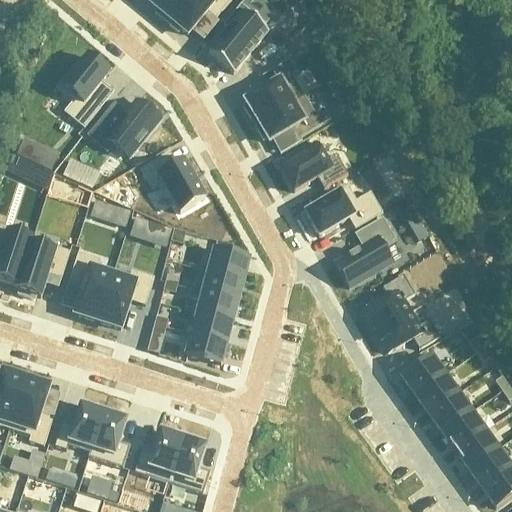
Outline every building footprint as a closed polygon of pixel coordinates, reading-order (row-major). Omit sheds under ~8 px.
[(156,0),(152,5),(149,10),(156,15),(153,18),(165,28),(187,0),(156,0)] [(187,0),(165,28),(176,37),(179,34),(186,40),(189,35),(205,17),(214,25),(233,1),(231,0),(187,0)] [(207,57),(206,58),(232,79),(232,78),(265,38),(265,39),(266,38),(261,33),(264,30),(239,10),(221,31),(226,35),(207,57)] [(294,13),(269,33),(282,49),(307,28),(294,13)] [(65,80),(54,94),(70,108),(62,118),(82,134),(99,113),(87,103),(100,87),(107,78),(86,61),(68,83),(65,80)] [(245,111),(242,113),(252,130),(301,101),(290,82),(295,79),(287,66),(260,82),(267,93),(243,107),(245,111)] [(301,101),(252,130),(262,146),(265,144),(267,149),(291,135),(297,145),(329,126),(322,114),(313,119),(301,101)] [(108,115),(87,141),(105,156),(111,149),(127,163),(158,125),(135,107),(126,118),(120,125),(108,115)] [(317,148),(277,172),(292,197),(316,184),(322,194),(346,180),(334,160),(327,164),(317,148)] [(12,160),(4,176),(27,186),(34,171),(12,160)] [(161,162),(138,175),(150,196),(161,190),(178,219),(203,204),(195,191),(196,190),(192,183),(191,183),(181,166),(168,174),(161,162)] [(347,192),(304,217),(317,241),(347,224),(353,234),(381,219),(369,198),(355,206),(347,192)] [(114,213),(109,228),(125,233),(130,218),(114,213)] [(347,262),(333,270),(348,294),(391,269),(383,255),(395,248),(381,224),(353,240),(361,253),(356,256),(356,255),(355,256),(355,257),(348,261),(348,260),(346,261),(347,262)] [(0,286),(14,291),(13,295),(14,295),(30,245),(0,235),(0,286)] [(172,235),(169,246),(181,250),(184,238),(172,235)] [(30,245),(14,295),(17,296),(16,300),(33,305),(34,302),(39,303),(45,283),(59,287),(68,257),(53,252),(52,256),(30,249),(31,245),(30,245)] [(212,255),(207,277),(241,286),(247,264),(212,255)] [(76,258),(67,287),(82,292),(74,316),(73,320),(96,328),(111,281),(95,276),(99,266),(76,258)] [(111,281),(96,328),(119,335),(128,307),(143,312),(152,283),(130,276),(127,286),(111,281)] [(207,277),(201,298),(236,307),(241,286),(207,277)] [(166,280),(164,288),(175,291),(177,283),(166,280)] [(365,322),(362,324),(372,341),(410,319),(403,306),(413,300),(401,280),(380,292),(387,303),(362,318),(365,322)] [(164,288),(161,296),(173,299),(175,291),(164,288)] [(201,298),(196,319),(230,328),(236,307),(201,298)] [(196,319),(190,340),(225,349),(230,328),(196,319)] [(410,319),(372,341),(381,356),(384,355),(386,359),(411,345),(417,355),(438,343),(428,325),(417,331),(410,319)] [(154,322),(152,330),(164,333),(166,325),(154,322)] [(152,330),(150,338),(162,341),(164,333),(152,330)] [(190,340),(184,361),(219,370),(225,349),(190,340)] [(474,344),(468,349),(474,359),(481,354),(480,351),(474,344)] [(481,354),(474,359),(481,368),(488,364),(481,354)] [(429,362),(400,383),(413,403),(442,382),(429,362)] [(0,432),(8,435),(24,384),(22,383),(23,380),(6,374),(5,378),(1,377),(0,380),(0,381),(0,432)] [(24,384),(8,435),(28,442),(27,448),(42,453),(51,424),(38,420),(46,395),(47,391),(44,390),(45,387),(28,381),(27,385),(24,384)] [(500,381),(494,386),(500,396),(507,391),(500,381)] [(442,382),(413,403),(427,421),(456,400),(442,382)] [(511,398),(507,391),(500,396),(507,406),(511,402),(511,398)] [(456,400),(427,421),(440,440),(469,419),(456,400)] [(60,430),(53,452),(64,456),(66,452),(87,458),(86,463),(87,463),(102,418),(79,410),(72,433),(60,430)] [(102,418),(87,463),(121,474),(129,451),(117,448),(124,425),(102,418)] [(469,419),(440,440),(453,458),(482,437),(469,419)] [(140,455),(133,478),(167,489),(182,444),(159,436),(151,459),(140,455)] [(482,437),(453,458),(467,476),(496,456),(482,437)] [(182,444),(167,489),(201,500),(208,478),(197,474),(204,451),(182,444)] [(496,456),(467,476),(480,495),(509,474),(496,456)] [(511,478),(509,474),(480,495),(492,511),(496,511),(511,501),(511,478)]
